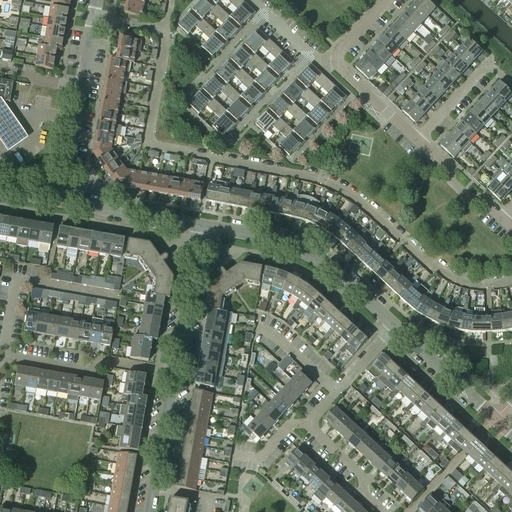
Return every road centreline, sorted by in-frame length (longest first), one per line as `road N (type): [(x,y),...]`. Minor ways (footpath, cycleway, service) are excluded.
road 1 (residential): [(511,281),(469,285),(437,271),(332,183),(152,145),(165,28)]
road 2 (residential): [(14,359),(7,344),(18,281),(118,297)]
road 3 (residential): [(14,359),(90,373),(103,362),(170,373)]
road 4 (residential): [(170,373),(197,224)]
road 5 (residential): [(148,511),(170,373)]
road 6 (tertiary): [(60,199),(197,224)]
road 7 (residential): [(417,139),(488,64),(511,85)]
road 8 (tertiary): [(495,418),(398,325)]
road 9 (residential): [(505,222),(483,201),(471,201),(417,139)]
